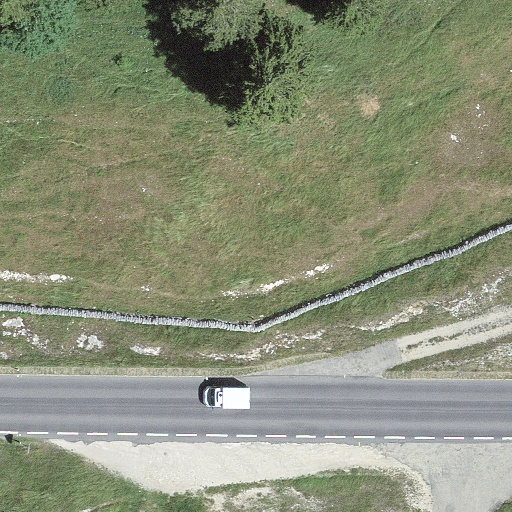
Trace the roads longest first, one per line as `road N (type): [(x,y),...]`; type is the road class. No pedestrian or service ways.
road 1 (tertiary): [(0,407),(511,410)]
road 2 (track): [(222,407),(511,319)]
